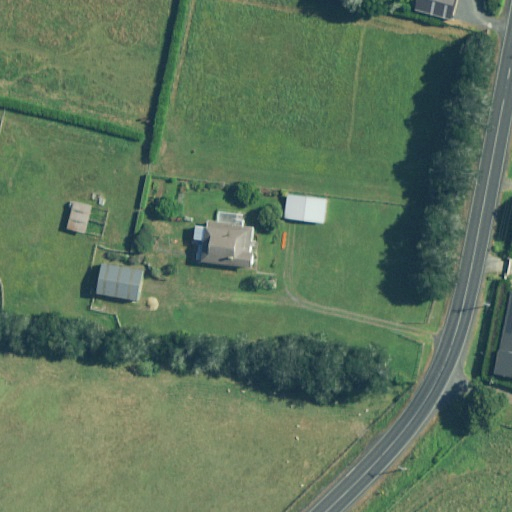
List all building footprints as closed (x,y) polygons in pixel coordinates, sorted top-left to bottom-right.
[(286,218),(325,222),(327,199),(288,195),(286,218)] [(74,208),(68,228),(85,233),(93,206),(76,201),(75,203),(74,208)] [(253,245),(253,241),(255,227),(241,225),(242,215),(220,212),(219,221),(210,220),(209,227),(198,226),(196,239),(194,239),(193,244),(200,244),(198,256),(198,258),(198,259),(204,260),(204,261),(254,267),(255,255),(256,252),(252,251),(253,245)] [(143,270),(103,263),(98,293),(137,300),(143,270)] [(511,304),(499,374),(511,376),(511,304)]
